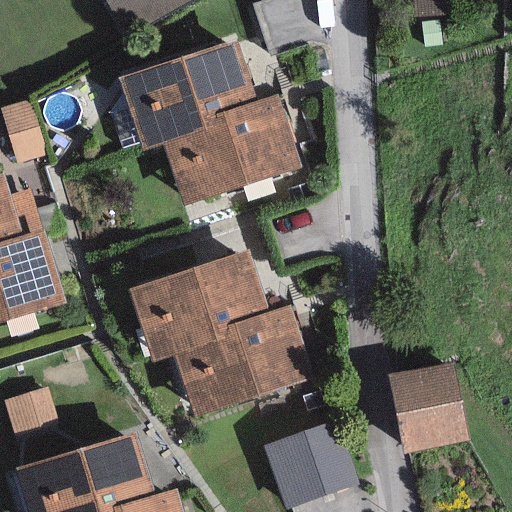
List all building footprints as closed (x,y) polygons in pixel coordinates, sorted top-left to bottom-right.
[(103,0),(125,39),(195,0),(103,0)] [(452,0),(412,0),(414,16),(453,13),(452,0)] [(236,40),(117,78),(141,152),(162,145),(220,126),(216,114),(256,102),(236,40)] [(276,95),(256,102),(216,114),(220,126),(162,145),(182,207),(300,169),(276,95)] [(33,97),(0,107),(0,110),(17,165),(51,154),(33,97)] [(2,173),(0,173),(0,240),(41,228),(28,190),(10,196),(2,173)] [(0,325),(65,306),(41,228),(0,240),(0,325)] [(247,250),(128,289),(152,362),(172,355),(226,338),(223,328),(267,314),(247,250)] [(172,355),(194,418),(314,378),(290,306),(267,314),(223,328),(226,338),(172,355)] [(453,365),(387,379),(402,453),(468,440),(453,365)] [(3,404),(12,434),(57,421),(48,390),(3,404)] [(333,421),(262,445),(284,510),(355,486),(333,421)] [(132,433),(12,470),(25,511),(110,511),(110,510),(152,497),(132,433)] [(181,511),(175,490),(152,497),(110,510),(110,511),(181,511)]
